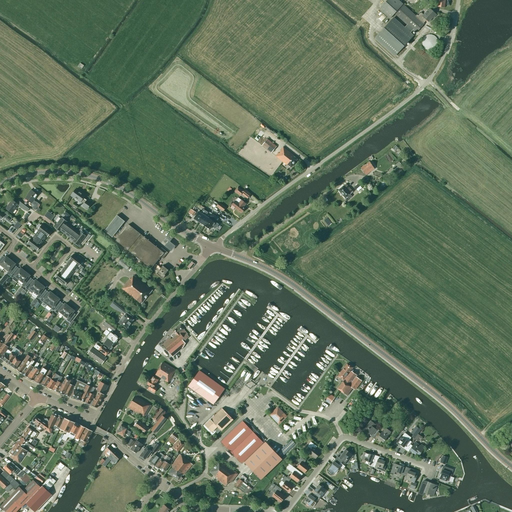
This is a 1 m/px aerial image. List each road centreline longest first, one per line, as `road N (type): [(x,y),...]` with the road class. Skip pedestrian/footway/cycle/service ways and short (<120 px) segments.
road 1 (tertiary): [(511,466),(288,281),(214,247)]
road 2 (unclassified): [(214,247),(429,79),(449,41),(457,0)]
road 3 (tertiary): [(214,247),(95,177),(46,171),(0,182)]
road 4 (residential): [(284,511),(341,437),(435,469)]
road 5 (residential): [(118,374),(148,323),(214,247)]
road 6 (residential): [(172,492),(203,475),(206,463),(179,415),(185,379),(176,363)]
